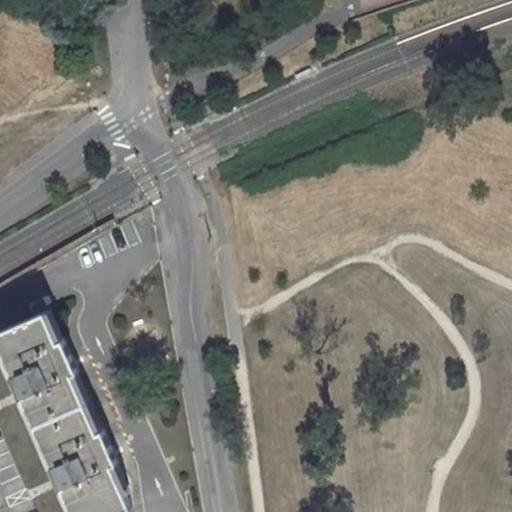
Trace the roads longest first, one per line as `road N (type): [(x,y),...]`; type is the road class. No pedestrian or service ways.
road 1 (unclassified): [(130,115),(140,118),(179,189),(192,257),(197,365),(224,511)]
road 2 (residential): [(0,205),(130,115)]
